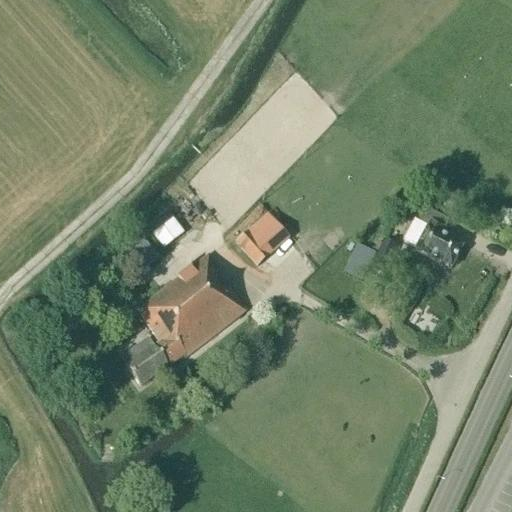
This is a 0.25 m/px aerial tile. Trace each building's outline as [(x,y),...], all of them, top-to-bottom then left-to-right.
[(248,233),(235,245),(256,269),(257,268),(270,256),(260,245),(278,228),(267,216),(249,232),(248,233)] [(450,271),(462,249),(440,237),(444,229),(430,222),(414,252),(450,271)] [(260,245),(270,256),(271,255),(275,260),(292,244),(278,228),(260,245)] [(384,274),(397,248),(383,241),(370,266),(384,274)] [(374,257),(356,248),(343,273),(361,282),(374,257)] [(186,360),(245,313),(206,258),(139,310),(149,325),(145,327),(158,346),(126,369),(140,389),(184,358),(186,360)]
